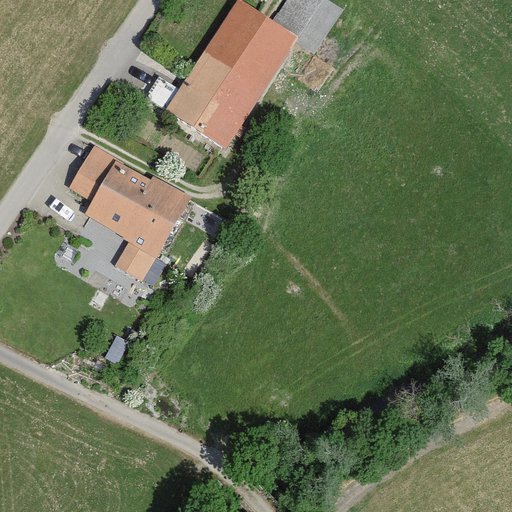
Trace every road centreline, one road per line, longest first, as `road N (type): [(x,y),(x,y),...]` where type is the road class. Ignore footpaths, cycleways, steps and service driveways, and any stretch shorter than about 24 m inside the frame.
road 1 (track): [(0,349),(239,475),(267,511)]
road 2 (unclassified): [(0,230),(156,0)]
